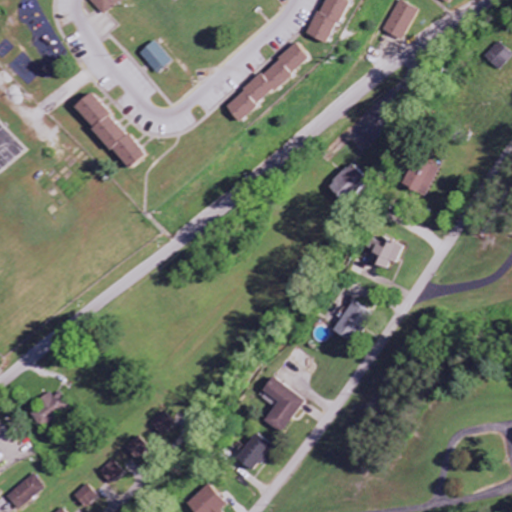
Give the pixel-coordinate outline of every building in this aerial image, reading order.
[(106,17),(125,0),(93,0),(92,1),(106,17)] [(351,0),(325,0),(310,37),(332,46),(351,0)] [(385,32),(405,42),(419,11),(399,1),(385,32)] [(139,53),(154,75),(171,64),(156,42),(139,53)] [(501,72),(511,58),(511,53),(499,43),(486,59),(501,72)] [(312,59),(296,44),(229,109),(244,125),(312,59)] [(90,94),(74,109),(129,171),(145,156),(90,94)] [(428,199),(441,170),(415,159),(403,189),(428,199)] [(367,187),(355,168),(330,183),(342,202),(367,187)] [(365,259),(386,273),(393,263),(396,265),(405,251),(381,235),(365,259)] [(373,315),(354,303),(335,332),(354,344),(373,315)] [(307,402),(274,378),(264,392),(280,403),(266,422),(284,435),(307,402)] [(33,416),(44,430),(73,407),(60,391),(45,402),(47,405),(33,416)] [(153,425),(164,438),(177,426),(165,414),(153,425)] [(238,463),(255,473),(274,444),(257,434),(238,463)] [(128,447),(137,460),(150,451),(141,439),(128,447)] [(113,486),(127,474),(116,462),(102,474),(113,486)] [(8,499),(20,511),(21,511),(47,489),(35,475),(8,499)] [(101,498),(90,486),(77,497),(88,510),(101,498)] [(223,511),(229,507),(210,486),(188,506),(193,511),(223,511)]
